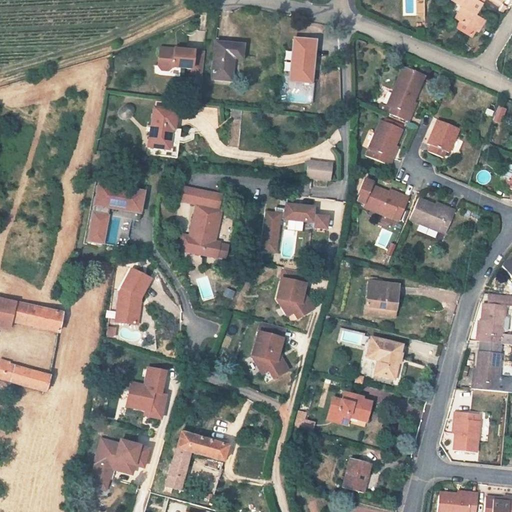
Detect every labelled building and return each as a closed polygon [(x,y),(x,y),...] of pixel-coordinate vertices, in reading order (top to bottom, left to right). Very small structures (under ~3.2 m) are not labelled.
[(481,3),(477,0),(450,0),(462,7),(455,19),(462,23),(458,29),(469,36),(472,29),(475,31),(477,32),(484,21),(475,14),(481,3)] [(314,40),(292,39),(289,81),(310,83),(314,40)] [(242,59),(243,46),(215,43),(212,79),(231,81),(233,58),(242,59)] [(190,74),(201,76),(204,53),(178,51),(178,52),(173,52),(173,50),(159,49),(157,67),(160,71),(167,71),(171,68),(191,70),(190,74)] [(408,122),(410,116),(407,114),(412,102),(420,85),(424,76),(403,67),(399,77),(384,112),(408,122)] [(412,102),(407,114),(410,116),(416,104),(412,102)] [(173,130),(176,112),(154,109),(149,147),(168,150),(171,129),(173,130)] [(390,167),(393,160),(390,158),(395,146),(402,130),(381,121),(366,156),(390,167)] [(448,153),(458,129),(438,121),(428,145),(430,146),(428,152),(443,158),(445,152),(448,153)] [(395,146),(390,158),(393,160),(398,148),(395,146)] [(331,164),(308,162),(306,178),(329,181),(331,164)] [(409,198),(402,195),(401,198),(389,193),(372,186),(373,184),(363,180),(357,194),(359,195),(357,201),(364,204),(363,207),(399,222),(409,198)] [(88,241),(103,244),(108,215),(110,216),(121,218),(115,246),(126,248),(131,220),(138,221),(140,214),(144,192),(99,183),(88,241)] [(196,190),(183,188),(180,201),(192,204),(196,190)] [(179,250),(216,258),(216,257),(219,245),(219,244),(214,243),(221,212),(216,211),(210,210),(214,196),(205,194),(205,192),(196,190),(192,204),(197,205),(189,238),(188,237),(187,241),(182,240),(179,250)] [(389,193),(401,198),(402,195),(390,190),(389,193)] [(210,210),(216,211),(220,196),(205,192),(205,194),(214,196),(210,210)] [(455,210),(448,207),(447,211),(435,206),(418,199),(409,219),(445,234),(455,210)] [(435,206),(447,211),(448,207),(436,203),(435,206)] [(260,252),(275,254),(280,220),(312,224),(313,216),(314,208),(286,204),(285,209),(276,208),(275,214),(265,212),(260,252)] [(327,218),(313,216),(312,224),(312,229),(326,231),(327,218)] [(227,247),(219,245),(216,257),(225,259),(227,247)] [(511,259),(502,268),(511,278),(511,259)] [(308,274),(284,269),(277,299),(288,317),(294,313),(298,320),(314,310),(307,300),(305,301),(303,298),(303,293),(308,274)] [(120,311),(119,323),(135,326),(138,306),(136,304),(136,301),(140,302),(140,299),(150,279),(131,270),(120,292),(118,308),(120,311)] [(376,278),(369,278),(364,313),(381,316),(382,309),(395,310),(398,286),(381,284),(381,280),(376,280),(376,278)] [(227,288),(224,295),(232,299),(235,292),(227,288)] [(481,322),(480,335),(476,335),(475,342),(479,343),(502,345),(511,346),(511,337),(502,336),(505,306),(511,307),(511,296),(488,294),(486,304),(483,304),(481,322)] [(62,314),(0,299),(0,326),(10,329),(12,321),(58,333),(62,314)] [(395,310),(382,309),(381,316),(394,317),(395,310)] [(274,380),(288,371),(281,359),(277,361),(274,357),(279,354),(286,329),(262,322),(252,356),(263,375),(269,372),(274,380)] [(107,337),(114,338),(116,330),(108,329),(107,337)] [(402,346),(371,339),(367,358),(378,361),(374,375),(394,380),(398,362),(396,362),(396,358),(399,359),(402,346)] [(472,382),(471,389),(496,392),(501,354),(502,345),(479,343),(478,352),(476,370),(475,383),(472,382)] [(8,363),(0,360),(0,379),(10,382),(14,367),(8,365),(8,363)] [(165,370),(146,366),(142,384),(129,381),(124,406),(147,412),(146,416),(160,420),(165,395),(160,394),(165,370)] [(49,377),(14,367),(10,382),(46,392),(49,377)] [(363,398),(344,393),(341,401),(333,399),(330,410),(338,412),(336,420),(348,423),(350,415),(357,417),(357,419),(366,422),(371,403),(363,401),(363,398)] [(338,412),(330,410),(327,420),(347,425),(348,423),(336,420),(338,412)] [(299,412),(295,427),(311,431),(314,423),(304,421),(306,414),(299,412)] [(454,412),(453,420),(457,420),(455,433),(453,451),(476,453),(479,415),(454,412)] [(228,447),(181,433),(163,491),(170,493),(172,488),(180,491),(189,453),(223,463),(228,447)] [(119,444),(101,439),(94,464),(95,464),(90,482),(97,484),(96,488),(105,490),(111,469),(131,475),(134,465),(143,468),(148,449),(120,440),(119,444)] [(362,494),(371,465),(350,459),(342,488),(362,494)] [(475,511),(477,494),(470,493),(470,496),(457,495),(439,493),(436,511),(475,511)] [(511,511),(511,497),(504,497),(503,500),(485,498),(483,511),(511,511)]
